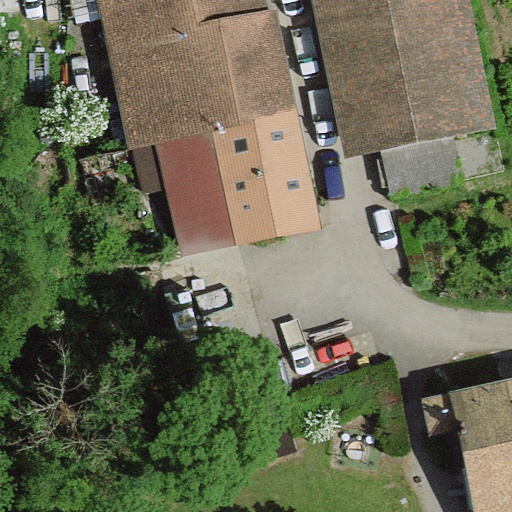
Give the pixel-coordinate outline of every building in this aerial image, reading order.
[(184,258),(324,232),(279,13),(268,15),(264,0),(99,0),(134,156),(160,150),(184,258)] [(451,142),(500,132),(472,0),(314,0),(347,164),(389,155),(451,142)] [(451,142),(389,155),(397,198),(459,185),(451,142)] [(288,402),(272,354),(198,381),(221,445),(262,431),(271,454),(301,443),(288,402)] [(511,511),(511,391),(432,409),(439,442),(463,437),(478,511),(511,511)]
